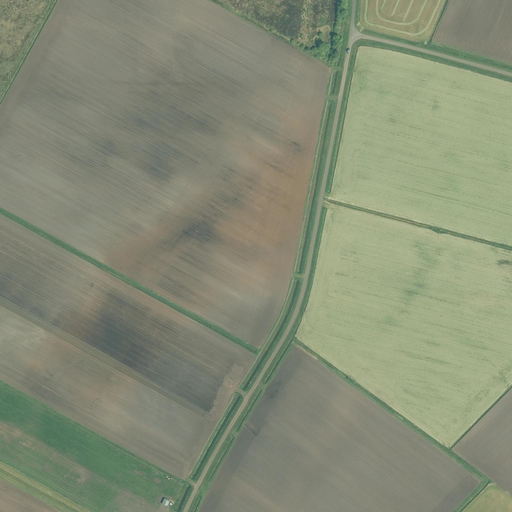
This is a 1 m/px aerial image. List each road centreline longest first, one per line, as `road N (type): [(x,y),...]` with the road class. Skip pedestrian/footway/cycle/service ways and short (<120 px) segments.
road 1 (unclassified): [(185,511),(299,304),(351,35)]
road 2 (unclassified): [(511,73),(351,35)]
